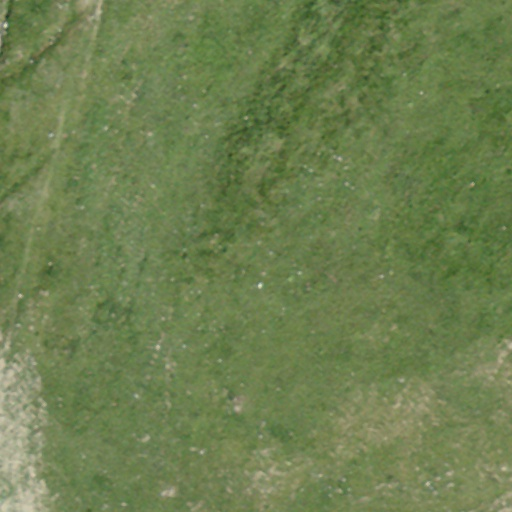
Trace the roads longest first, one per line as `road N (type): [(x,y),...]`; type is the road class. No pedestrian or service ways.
road 1 (track): [(83,0),(35,290)]
road 2 (track): [(0,452),(35,290)]
